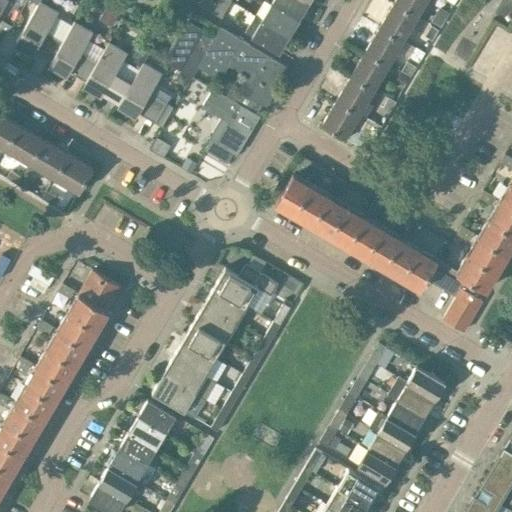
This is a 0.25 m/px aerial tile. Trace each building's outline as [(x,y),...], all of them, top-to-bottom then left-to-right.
[(34,50),(51,60),(63,40),(62,40),(46,30),(58,11),(39,0),(14,43),(34,51),(34,50)] [(201,0),(199,4),(206,8),(211,0),(201,0)] [(220,0),(213,12),(221,17),(230,0),(220,0)] [(271,0),(271,1),(298,17),(308,1),(306,0),(271,0)] [(379,25),(402,38),(417,14),(394,0),(379,25)] [(393,0),(394,0),(417,14),(424,0),(393,0)] [(261,18),(289,34),(298,17),(271,1),(261,18)] [(195,12),(190,21),(202,27),(206,19),(195,12)] [(245,31),(279,51),(289,34),(261,18),(255,14),(245,31)] [(69,71),(86,80),(98,60),(97,60),(81,51),(92,31),(74,20),(62,40),(63,40),(51,60),(49,63),(68,72),(69,71)] [(168,52),(164,60),(192,76),(199,65),(215,36),(187,20),(177,37),(175,36),(166,51),(168,52)] [(424,35),(431,39),(438,29),(431,24),(424,35)] [(365,49),(388,63),(402,38),(379,25),(365,49)] [(215,36),(199,65),(220,78),(228,63),(242,39),(220,27),(215,36)] [(242,39),(228,63),(247,74),(238,89),(240,90),(234,100),(255,113),(262,102),(265,104),(280,79),(276,77),(281,70),(285,72),(288,67),(242,39)] [(103,91),(120,101),(132,81),(131,80),(115,71),(127,52),(108,41),(97,60),(98,60),(86,80),(84,84),(103,92),(103,91)] [(351,74),(374,87),(388,63),(365,49),(351,74)] [(138,111),(155,122),(167,102),(150,91),(161,72),(143,61),(131,80),(132,81),(120,101),(118,104),(137,112),(138,111)] [(336,99),(359,112),(374,87),(351,74),(336,99)] [(213,87),(202,105),(222,116),(210,136),(212,137),(205,148),(227,161),(233,150),(237,152),(252,127),(248,125),(252,118),(256,120),(259,115),(255,113),(234,100),(213,87)] [(382,107),(389,111),(395,100),(388,96),(382,107)] [(321,123),(344,137),(359,112),(336,99),(321,123)] [(0,143),(5,147),(19,124),(0,112),(0,143)] [(19,124),(5,147),(30,161),(43,138),(19,124)] [(43,138),(30,161),(54,176),(68,153),(43,138)] [(499,160),(511,167),(511,166),(511,156),(504,152),(499,160)] [(68,153),(54,176),(79,191),(93,168),(68,153)] [(295,168),(303,172),(311,160),(303,156),(295,168)] [(6,177),(17,183),(21,176),(10,170),(6,177)] [(275,201),(312,223),(329,193),(293,171),(275,201)] [(511,175),(499,198),(511,205),(511,175)] [(331,189),(339,194),(346,182),(338,177),(331,189)] [(478,196),(490,203),(495,195),(483,188),(478,196)] [(41,197),(52,204),(56,197),(46,190),(41,197)] [(312,223),(347,244),(365,214),(329,193),(312,223)] [(367,210),(375,215),(382,203),(374,198),(367,210)] [(477,234),(507,252),(511,243),(511,205),(499,198),(477,234)] [(347,244),(383,265),(401,235),(365,214),(347,244)] [(402,232),(410,237),(418,225),(410,220),(402,232)] [(457,232),(469,239),(473,231),(461,224),(457,232)] [(456,270),(484,287),(486,288),(507,252),(477,234),(456,269),(456,270)] [(425,277),(437,258),(437,257),(401,235),(383,265),(420,287),(425,277)] [(225,267),(214,285),(247,304),(258,286),(271,294),(278,282),(246,263),(239,274),(225,267)] [(92,267),(78,291),(106,308),(120,284),(92,267)] [(442,317),(463,329),(481,298),(478,297),(484,287),(456,270),(445,289),(455,295),(442,317)] [(57,289),(69,297),(74,289),(62,281),(57,289)] [(214,285),(204,302),(237,322),(247,304),(214,285)] [(78,291),(57,328),(87,345),(108,309),(106,308),(78,291)] [(204,302),(194,320),(226,339),(237,322),(204,302)] [(273,320),(280,324),(290,307),(283,303),(273,320)] [(36,325),(48,332),(53,325),(41,317),(36,325)] [(194,320),(183,338),(216,357),(226,339),(194,320)] [(263,337),(270,341),(280,324),(273,320),(263,337)] [(57,328),(36,363),(65,381),(87,345),(57,328)] [(252,355),(259,359),(270,341),(263,337),(252,355)] [(183,338),(173,355),(206,374),(216,357),(183,338)] [(368,358),(375,362),(385,345),(378,341),(368,358)] [(15,361),(27,369),(32,361),(20,353),(15,361)] [(162,373),(206,398),(216,381),(206,374),(173,355),(162,373)] [(242,372),(249,376),(259,359),(252,355),(242,372)] [(358,374),(366,379),(375,362),(368,358),(358,374)] [(36,363),(14,399),(44,417),(65,381),(36,363)] [(406,380),(433,396),(443,379),(416,363),(406,380)] [(232,390),(238,394),(249,376),(242,372),(232,390)] [(152,391),(195,416),(206,398),(162,373),(152,391)] [(348,390),(356,395),(366,379),(358,374),(348,390)] [(396,397),(424,413),(433,396),(406,380),(398,375),(388,392),(396,397)] [(0,401),(6,405),(10,397),(0,390),(0,401)] [(221,407),(228,412),(238,394),(232,390),(221,407)] [(339,407),(346,411),(356,395),(348,390),(339,407)] [(387,413),(414,429),(424,413),(396,397),(387,413)] [(137,415),(165,431),(175,414),(147,398),(137,415)] [(14,399),(0,423),(0,439),(23,453),(44,417),(14,399)] [(210,426),(217,430),(228,412),(221,407),(210,426)] [(329,423),(336,428),(346,411),(339,407),(329,423)] [(377,429),(404,446),(414,429),(387,413),(377,429)] [(128,431),(155,447),(165,431),(137,415),(128,431)] [(319,440),(326,445),(336,428),(329,423),(319,440)] [(367,446),(395,462),(404,446),(377,429),(367,446)] [(511,429),(492,464),(511,475),(511,429)] [(118,447),(145,463),(155,447),(128,431),(118,447)] [(206,432),(195,449),(203,453),(213,436),(206,432)] [(0,439),(0,487),(2,489),(23,453),(0,439)] [(357,463),(384,479),(395,462),(367,446),(357,463)] [(108,464),(136,480),(145,463),(118,447),(108,464)] [(304,465),(311,469),(321,451),(315,447),(304,465)] [(195,449),(186,465),(193,470),(203,453),(195,449)] [(99,480),(126,496),(136,480),(108,464),(99,480)] [(511,475),(492,464),(465,509),(469,511),(492,511),(511,479),(511,475)] [(176,482),(184,486),(193,470),(186,465),(176,482)] [(294,483),(300,487),(311,469),(304,465),(294,483)] [(337,485),(370,504),(380,486),(347,467),(337,485)] [(89,497),(113,511),(116,511),(126,496),(99,480),(89,497)] [(166,498),(174,502),(184,486),(176,482),(166,498)] [(283,501),(290,505),(300,487),(294,483),(283,501)] [(326,502),(342,511),(364,511),(370,504),(337,485),(326,502)] [(158,511),(168,511),(174,502),(166,498),(158,511)] [(276,511),(285,511),(290,505),(283,501),(276,511)] [(320,511),(342,511),(326,502),(320,511)]
